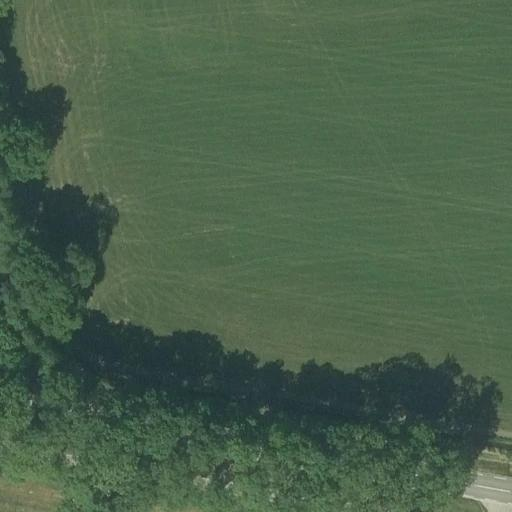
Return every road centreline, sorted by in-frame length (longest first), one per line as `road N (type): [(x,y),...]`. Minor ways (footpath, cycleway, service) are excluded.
road 1 (secondary): [(511,495),(0,402)]
road 2 (track): [(0,206),(20,321),(0,355)]
